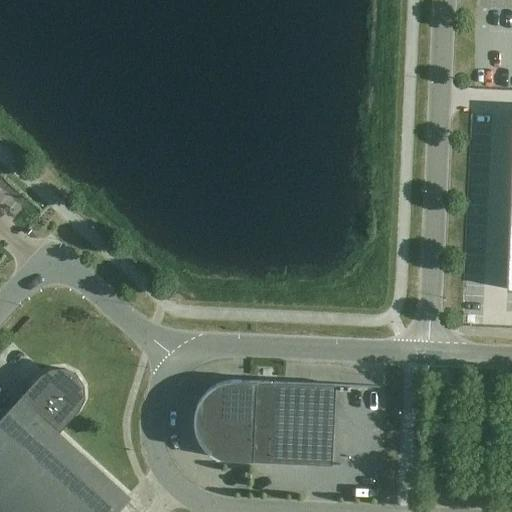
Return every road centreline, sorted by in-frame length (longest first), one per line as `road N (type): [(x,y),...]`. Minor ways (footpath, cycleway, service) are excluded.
road 1 (unclassified): [(428,354),(444,0)]
road 2 (unclassified): [(428,354),(228,345),(176,365)]
road 3 (unclassified): [(0,308),(51,251),(176,365)]
road 4 (unclassified): [(176,365),(149,420),(154,456),(192,501),(242,511)]
